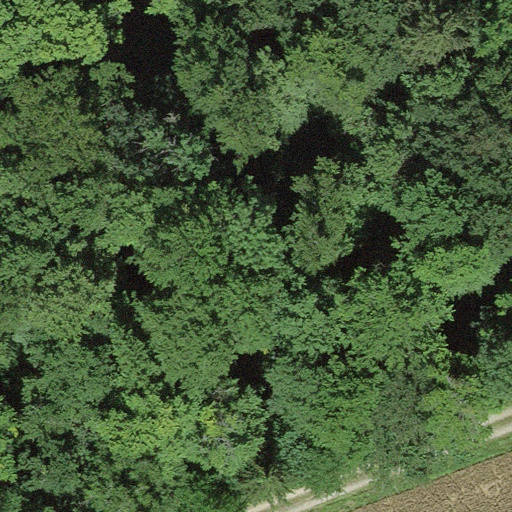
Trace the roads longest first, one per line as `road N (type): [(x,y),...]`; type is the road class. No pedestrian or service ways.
road 1 (track): [(511,425),(285,511)]
road 2 (track): [(0,132),(139,0)]
